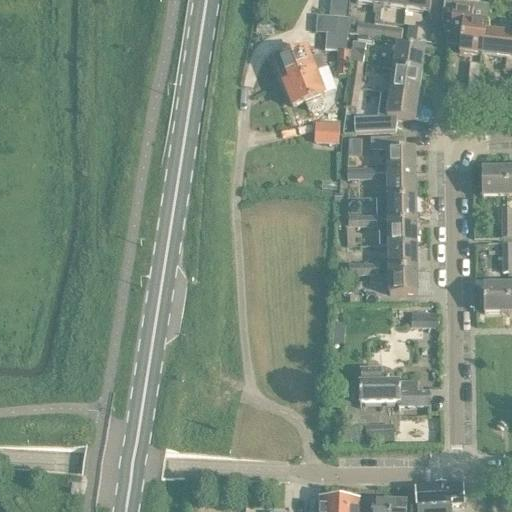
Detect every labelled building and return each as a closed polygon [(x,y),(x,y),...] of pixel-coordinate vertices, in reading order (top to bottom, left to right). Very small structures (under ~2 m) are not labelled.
[(381,6),(381,0),(357,0),(357,3),(372,5),(371,13),(374,14),(373,21),(377,22),(380,6),(381,6)] [(406,0),(381,0),(381,6),(405,10),(406,0)] [(431,0),(406,0),(405,10),(429,13),(431,0)] [(483,22),(485,8),(444,3),(442,21),(448,50),(449,50),(448,45),(460,46),(459,54),(483,56),(486,32),(487,22),(483,22)] [(347,34),(352,35),(353,19),(336,17),(335,33),(325,33),(324,51),(338,52),(346,52),(347,34)] [(352,35),(356,35),(374,37),(377,37),(378,27),(358,25),(358,20),(353,19),(352,35)] [(416,31),(417,26),(410,25),(406,25),(406,30),(404,39),(410,40),(415,40),(416,31)] [(378,27),(377,37),(401,41),(402,31),(378,27)] [(511,35),(486,32),(483,56),(506,59),(504,71),(511,71),(511,35)] [(351,63),(352,64),(363,65),(363,64),(361,64),(364,44),(372,45),(374,37),(356,35),(356,42),(352,42),(351,63)] [(397,45),(393,69),(421,73),(425,49),(397,45)] [(275,62),(284,84),(322,70),(321,69),(317,57),(310,60),(306,50),(275,62)] [(338,52),(338,62),(348,63),(349,53),(346,52),(338,52)] [(348,76),(348,63),(338,62),(337,75),(348,76)] [(352,64),(349,87),(359,89),(363,65),(352,64)] [(322,70),(284,84),(292,107),(305,102),(309,110),(312,112),(322,108),(323,105),(320,96),(336,90),(327,67),(321,69),(322,70)] [(393,69),(390,93),(417,97),(421,73),(393,69)] [(469,74),(468,88),(479,90),(480,76),(469,74)] [(346,108),(351,108),(356,109),(359,89),(349,87),(346,108)] [(417,97),(390,93),(381,92),(377,118),(354,119),(354,133),(394,132),(396,118),(417,121),(419,105),(417,104),(417,97)] [(316,124),(315,143),(337,144),(339,126),(316,124)] [(387,151),(387,174),(415,174),(415,150),(402,149),(402,138),(370,139),(371,150),(387,151)] [(345,180),(361,180),(361,169),(346,168),(345,180)] [(361,169),(361,180),(376,181),(376,169),(361,169)] [(482,198),(506,198),(506,169),(481,170),(482,198)] [(387,174),(387,198),(416,198),(415,174),(387,174)] [(377,215),(378,222),(416,222),(416,198),(387,198),(378,198),(377,215)] [(502,210),(502,224),(511,224),(511,210),(502,210)] [(362,228),(362,215),(346,216),(346,228),(362,228)] [(377,215),(362,215),(362,228),(378,228),(378,222),(377,215)] [(377,246),(389,247),(417,246),(416,222),(378,222),(378,228),(377,246)] [(511,231),(511,224),(502,224),(502,239),(511,238),(511,231)] [(511,244),(502,245),(503,259),(511,258),(511,244)] [(389,247),(389,271),(417,271),(417,246),(389,247)] [(511,258),(503,259),(503,274),(511,273),(511,258)] [(350,277),(364,277),(364,265),(350,265),(350,277)] [(364,265),(364,277),(378,277),(379,265),(364,265)] [(417,271),(389,271),(390,295),(418,295),(417,271)] [(508,314),(507,286),(483,286),(484,314),(508,314)] [(422,314),(411,314),(411,330),(418,330),(437,330),(437,314),(422,314)] [(361,369),(361,384),(360,384),(360,404),(399,404),(399,408),(429,407),(429,393),(414,393),(414,383),(381,384),(381,369),(361,369)] [(416,487),(417,511),(451,511),(451,505),(463,504),(462,485),(416,487)] [(319,511),(358,511),(358,501),(320,500),(319,511)] [(405,511),(406,503),(373,502),(372,511),(405,511)]
